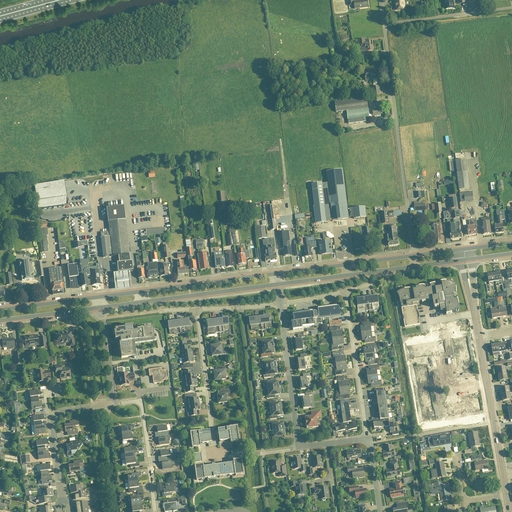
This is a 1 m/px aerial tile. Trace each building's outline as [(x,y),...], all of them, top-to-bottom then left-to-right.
[(393,0),(395,11),(405,10),(403,0),(393,0)] [(444,0),(445,10),(455,9),(454,4),(453,4),(452,0),(444,0)] [(358,2),(354,3),(354,6),(358,5),(359,9),(368,8),(367,1),(358,2)] [(365,40),(358,40),(358,43),(361,43),(362,49),(366,49),(367,52),(373,51),(372,41),(365,42),(365,40)] [(375,69),(364,71),(365,81),(377,79),(375,69)] [(335,103),(336,113),(347,111),(348,124),(363,122),(363,118),(369,118),(369,116),(373,115),(373,117),(381,116),(380,110),(368,111),(367,99),(335,103)] [(455,162),(459,191),(469,190),(465,160),(455,162)] [(313,207),(315,224),(328,223),(328,222),(348,220),(348,218),(353,218),(354,219),(366,218),(365,207),(352,209),(347,210),(342,170),(327,172),(328,184),(322,184),(312,185),(314,207),(313,207)] [(83,189),(91,187),(90,180),(82,181),(83,189)] [(65,187),(35,191),(38,211),(63,207),(68,206),(66,198),(67,198),(67,197),(66,198),(65,187)] [(424,191),(414,192),(415,200),(425,199),(424,192),(424,191)] [(463,193),(459,194),(460,203),(473,201),(472,192),(463,193)] [(103,205),(114,204),(113,195),(103,196),(103,205)] [(456,199),(449,200),(450,210),(457,209),(456,199)] [(415,212),(425,211),(424,204),(419,204),(418,203),(414,203),(415,212)] [(129,243),(128,243),(125,221),(123,207),(106,209),(108,223),(109,232),(100,233),(103,258),(118,257),(119,263),(130,262),(129,253),(130,253),(129,243)] [(494,225),(495,234),(503,233),(502,220),(505,220),(504,211),(496,212),(498,225),(494,225)] [(393,212),(388,212),(379,213),(380,213),(378,213),(378,218),(380,217),(381,225),(389,224),(388,218),(393,217),(393,212)] [(280,226),(282,226),(285,225),(287,220),(284,216),(279,217),(276,221),(280,226)] [(482,227),(490,226),(490,222),(489,222),(489,218),(481,219),(482,223),(481,223),(482,227)] [(468,236),(476,235),(477,235),(476,226),(477,226),(476,221),(468,221),(469,227),(466,227),(468,236)] [(387,237),(397,236),(396,226),(386,227),(387,237)] [(490,226),(482,227),(483,235),(491,234),(490,226)] [(264,227),(257,228),(258,239),(266,239),(264,227)] [(165,237),(164,228),(147,229),(147,236),(154,235),(154,237),(165,237)] [(441,229),(431,230),(432,233),(433,242),(441,241),(440,232),(441,232),(441,229)] [(47,236),(47,230),(38,231),(41,253),(48,253),(47,247),(46,236),(47,236)] [(288,232),(277,233),(279,250),(284,249),(285,257),(291,256),(288,232)] [(363,243),(362,236),(354,237),(355,244),(354,244),(355,251),(365,249),(364,243),(363,243)] [(397,236),(387,237),(388,247),(399,246),(398,239),(397,236)] [(317,244),(316,242),(315,243),(314,238),(306,239),(307,248),(303,249),(304,258),(305,258),(306,258),(307,258),(308,258),(312,257),(311,248),(313,248),(316,248),(316,244),(317,244)] [(195,240),(196,244),(195,244),(196,250),(204,249),(204,243),(203,243),(203,239),(195,240)] [(274,240),(267,240),(270,262),(277,261),(276,254),(275,246),(274,240)] [(190,246),(186,246),(189,271),(193,271),(196,271),(195,270),(196,270),(195,262),(191,262),(191,258),(192,257),(190,246)] [(249,258),(248,252),(243,253),(242,246),(237,247),(238,250),(239,250),(239,256),(237,256),(238,266),(239,266),(241,266),(241,265),(246,265),(245,259),(249,258)] [(72,255),(73,265),(67,266),(70,288),(81,287),(88,286),(86,277),(89,276),(88,261),(86,253),(72,255)] [(175,268),(177,275),(178,276),(181,275),(181,274),(182,274),(182,273),(186,272),(185,265),(186,265),(185,261),(183,253),(178,253),(178,254),(174,255),(175,264),(174,264),(175,268)] [(214,254),(215,259),(214,259),(215,269),(221,268),(225,268),(224,260),(223,257),(221,257),(221,253),(214,254)] [(208,269),(206,254),(198,255),(200,270),(208,269)] [(19,262),(20,271),(22,282),(34,280),(31,261),(19,262)] [(131,261),(130,262),(119,263),(116,264),(117,273),(128,271),(133,271),(131,261)] [(158,277),(156,263),(148,264),(149,268),(148,268),(147,268),(147,269),(147,273),(147,279),(158,277)] [(92,286),(100,285),(98,269),(100,269),(100,264),(92,265),(93,265),(89,266),(91,279),(92,286)] [(167,265),(159,266),(160,277),(168,276),(167,265)] [(64,291),(63,283),(62,284),(60,269),(48,271),(50,285),(51,285),(53,295),(63,294),(62,294),(62,291),(64,291)] [(130,288),(128,271),(117,273),(113,273),(115,290),(130,288)] [(6,286),(12,285),(11,273),(4,274),(6,286)] [(506,290),(505,283),(502,283),(500,273),(494,274),(495,282),(498,282),(499,286),(502,285),(503,290),(506,290)] [(451,313),(456,313),(456,310),(459,310),(459,309),(459,307),(459,305),(458,303),(458,302),(457,300),(454,300),(453,295),(456,294),(456,292),(456,290),(456,289),(455,287),(455,285),(454,284),(452,285),(450,282),(446,284),(445,283),(444,283),(443,283),(442,283),(442,288),(435,289),(437,297),(432,298),(432,302),(439,300),(440,306),(441,312),(446,311),(447,315),(449,315),(450,314),(451,313)] [(416,306),(407,307),(406,303),(432,298),(437,297),(435,289),(434,285),(435,285),(435,284),(433,284),(431,285),(430,285),(430,286),(427,287),(424,287),(424,286),(423,286),(421,286),(419,287),(418,287),(416,288),(415,288),(414,289),(413,289),(410,289),(408,289),(406,289),(404,289),(404,290),(403,290),(402,290),(400,291),(399,292),(398,292),(397,293),(399,298),(400,304),(401,304),(401,308),(404,327),(419,325),(418,319),(419,318),(419,316),(419,315),(418,314),(418,313),(417,312),(416,306)] [(374,310),(375,309),(379,308),(377,297),(372,298),(371,296),(367,297),(369,311),(373,311),(374,310)] [(365,312),(369,311),(367,297),(362,298),(363,299),(357,300),(358,306),(357,307),(357,311),(365,310),(365,312)] [(498,306),(500,318),(507,317),(505,307),(501,308),(501,305),(498,306)] [(498,306),(495,306),(494,307),(495,309),(490,310),(492,319),(500,318),(498,306)] [(309,312),(308,312),(310,327),(314,326),(318,326),(319,325),(321,325),(322,324),(322,322),(323,321),(323,319),(325,319),(340,317),(339,308),(335,309),(335,307),(323,308),(318,309),(319,309),(319,311),(312,312),(309,311),(309,312)] [(302,328),(310,327),(308,312),(297,314),(297,316),(294,316),(295,324),(292,325),(293,327),(299,326),(299,329),(299,330),(302,329),(302,328)] [(264,316),(259,317),(261,331),(265,330),(265,329),(272,328),(271,323),(270,317),(264,318),(264,316)] [(257,332),(261,331),(259,317),(255,317),(255,319),(249,320),(250,326),(251,331),(255,330),(256,331),(257,332)] [(222,318),(217,319),(219,334),(223,333),(224,332),(225,331),(229,330),(228,326),(227,320),(222,320),(222,318)] [(215,334),(219,334),(217,319),(212,320),(213,321),(207,322),(208,329),(207,329),(207,333),(215,332),(215,334)] [(175,335),(180,335),(178,320),(173,321),(173,323),(168,323),(169,330),(169,334),(173,334),(174,335),(175,335)] [(189,327),(188,321),(182,321),(182,320),(178,320),(180,335),(184,334),(183,333),(191,332),(190,327),(189,327)] [(361,334),(371,333),(370,328),(373,327),(373,323),(364,324),(364,327),(360,327),(361,334)] [(138,342),(154,340),(152,328),(137,330),(137,331),(133,332),(132,327),(133,327),(132,326),(127,327),(128,328),(115,330),(115,335),(114,335),(115,340),(120,339),(120,343),(119,343),(121,359),(134,357),(132,342),(138,341),(138,342)] [(332,340),(343,338),(342,332),(337,332),(336,331),(335,328),(329,329),(329,332),(330,332),(331,337),(332,337),(332,340)] [(58,332),(57,332),(56,333),(55,334),(57,345),(69,343),(70,347),(74,346),(72,331),(60,333),(60,332),(58,332)] [(372,338),(371,333),(361,334),(362,341),(366,341),(367,344),(376,342),(375,338),(372,338)] [(297,336),(298,340),(295,340),(294,340),(296,352),(296,351),(303,351),(302,347),(304,347),(303,343),(302,343),(301,338),(304,338),(303,335),(297,336)] [(25,344),(23,345),(24,350),(29,350),(29,347),(38,345),(40,345),(40,348),(46,347),(45,338),(37,339),(37,336),(24,338),(25,344)] [(343,338),(332,340),(333,343),(331,343),(332,348),(331,348),(332,351),(338,351),(338,347),(339,347),(338,346),(344,345),(343,338)] [(13,347),(14,347),(13,339),(1,340),(2,349),(6,348),(6,349),(7,350),(8,350),(9,350),(11,350),(12,350),(12,349),(13,348),(13,347)] [(263,349),(274,348),(274,343),(273,343),(272,342),(266,343),(265,340),(258,341),(259,346),(262,346),(263,349)] [(430,343),(425,344),(427,355),(432,354),(438,353),(436,342),(430,343)] [(457,356),(468,354),(467,348),(466,343),(455,345),(456,350),(457,356)] [(363,349),(364,356),(374,355),(373,349),(376,349),(376,344),(367,346),(367,349),(363,349)] [(421,356),(427,355),(425,344),(419,345),(413,346),(415,357),(421,356)] [(224,345),(221,345),(210,347),(212,357),(222,356),(222,355),(225,355),(226,354),(225,352),(224,352),(224,345)] [(491,346),(493,354),(493,356),(500,355),(499,353),(498,345),(491,346)] [(191,352),(191,351),(188,352),(187,347),(178,348),(179,351),(181,351),(182,359),(193,357),(192,352),(191,352)] [(275,352),(274,348),(263,349),(263,352),(261,353),(261,358),(267,358),(267,355),(274,354),(274,352),(275,352)] [(335,362),(336,365),(346,363),(345,357),(340,357),(340,356),(339,356),(338,352),(332,353),(333,357),(333,356),(334,362),(335,362)] [(468,354),(457,356),(458,361),(459,367),(470,365),(469,359),(468,354)] [(297,360),(298,371),(299,371),(305,370),(305,367),(306,366),(306,363),(304,363),(304,358),(306,358),(306,355),(300,355),(301,360),(297,360)] [(374,355),(364,356),(365,363),(369,362),(370,365),(379,364),(378,360),(375,360),(374,355)] [(193,357),(182,359),(183,366),(181,367),(181,370),(187,369),(187,364),(193,363),(193,362),(193,357)] [(265,370),(277,368),(276,363),(275,364),(275,362),(268,363),(268,360),(261,361),(261,367),(265,366),(265,370)] [(333,368),(335,368),(335,373),(335,376),(342,375),(341,372),(342,372),(342,370),(347,370),(346,363),(336,365),(332,365),(333,368)] [(61,366),(55,367),(56,375),(60,374),(60,379),(66,379),(66,378),(70,378),(69,368),(62,369),(61,366)] [(366,371),(367,378),(377,376),(376,371),(379,371),(379,366),(370,367),(370,370),(366,371)] [(216,372),(214,372),(215,381),(225,380),(224,371),(226,371),(225,367),(215,368),(216,372)] [(428,378),(427,373),(426,367),(415,369),(416,375),(417,380),(428,378)] [(127,374),(123,375),(122,368),(116,369),(117,377),(119,376),(121,386),(129,385),(128,382),(134,381),(133,374),(127,375),(127,374)] [(148,370),(149,377),(149,376),(152,376),(153,380),(153,383),(154,384),(157,384),(163,383),(163,381),(167,381),(166,371),(164,371),(164,368),(148,370)] [(263,370),(263,373),(264,379),(270,378),(270,375),(277,374),(276,373),(278,373),(277,368),(265,370),(263,370)] [(36,378),(36,383),(45,382),(44,379),(50,378),(49,371),(45,371),(36,372),(37,378),(36,378)] [(184,379),(185,382),(196,381),(195,376),(194,375),(191,375),(191,371),(181,372),(182,379),(184,379)] [(300,379),(299,379),(301,391),(301,390),(308,389),(307,386),(309,385),(308,382),(307,382),(306,378),(309,377),(308,374),(302,375),(303,379),(300,379)] [(378,382),(377,376),(367,378),(368,385),(372,384),(373,387),(382,386),(381,381),(378,382)] [(339,389),(350,388),(349,381),(343,382),(343,381),(342,380),(342,377),(336,378),(336,381),(337,381),(337,387),(339,386),(339,389)] [(417,380),(418,386),(419,391),(428,390),(430,390),(429,384),(428,378),(417,380)] [(197,386),(196,381),(185,382),(186,390),(184,391),(184,394),(194,392),(193,387),(196,387),(196,386),(197,386)] [(268,390),(280,389),(279,384),(278,384),(278,383),(271,384),(270,381),(263,382),(264,387),(268,387),(268,390)] [(350,388),(339,389),(339,392),(338,392),(339,398),(335,398),(336,401),(345,400),(345,397),(345,396),(345,395),(350,394),(350,388)] [(266,394),(267,400),(273,399),(272,396),(279,395),(279,394),(280,394),(280,389),(268,390),(266,390),(266,394)] [(376,396),(377,398),(386,397),(388,396),(388,392),(385,392),(385,389),(374,391),(375,396),(376,396)] [(30,398),(31,401),(38,400),(38,397),(39,397),(39,396),(40,395),(39,390),(29,392),(30,398)] [(419,391),(417,391),(418,397),(419,403),(430,401),(429,395),(428,390),(419,391)] [(223,391),(223,395),(217,396),(218,404),(222,404),(222,406),(226,405),(226,403),(225,395),(229,394),(229,391),(223,391)] [(303,410),(303,409),(310,408),(310,405),(311,405),(311,401),(309,401),(309,397),(311,396),(311,393),(305,394),(305,398),(302,398),(303,410)] [(188,406),(199,405),(198,400),(198,399),(191,400),(191,395),(184,396),(185,403),(187,403),(188,406)] [(31,411),(42,409),(41,404),(40,404),(40,403),(39,403),(38,400),(31,401),(31,404),(31,411)] [(463,413),(468,412),(474,411),(472,400),(466,401),(461,402),(463,413)] [(430,401),(419,403),(420,409),(421,414),(432,412),(431,407),(430,401)] [(271,411),(282,409),(282,405),(281,405),(280,404),(274,405),(273,402),(267,402),(268,408),(270,408),(271,411)] [(340,411),(349,409),(349,407),(350,407),(349,402),(339,403),(340,411)] [(449,404),(451,415),(457,414),(463,413),(461,402),(455,403),(449,404)] [(200,409),(199,405),(188,406),(189,414),(187,414),(187,417),(197,416),(196,411),(199,411),(199,410),(200,409)] [(283,414),(282,409),(271,411),(271,414),(268,415),(269,420),(275,419),(275,416),(282,416),(282,414),(283,414)] [(307,429),(308,429),(309,429),(310,429),(311,429),(312,429),(312,428),(317,428),(318,428),(318,427),(317,419),(321,418),(320,412),(311,413),(312,417),(306,418),(305,418),(305,419),(306,423),(306,424),(306,425),(306,426),(306,427),(306,428),(307,428),(307,429)] [(33,423),(34,426),(41,425),(41,422),(42,422),(42,420),(43,420),(43,415),(32,417),(33,423)] [(389,424),(388,419),(385,420),(386,427),(389,427),(390,433),(392,433),(392,436),(398,435),(398,432),(395,432),(394,428),(396,428),(396,424),(393,424),(389,424)] [(376,421),(373,421),(374,424),(373,424),(374,429),(374,430),(379,430),(378,428),(383,428),(383,427),(386,427),(385,420),(376,421)] [(64,426),(65,433),(69,432),(69,436),(77,435),(77,431),(75,431),(75,427),(78,426),(78,421),(69,422),(70,425),(64,426)] [(273,432),(285,430),(284,425),(283,425),(283,424),(276,425),(276,422),(268,423),(269,432),(271,432),(273,432)] [(355,422),(344,424),(345,432),(345,431),(348,431),(352,431),(352,432),(357,431),(356,430),(357,430),(356,425),(355,422)] [(342,424),(335,425),(335,426),(332,427),(333,433),(336,432),(336,433),(340,432),(341,433),(345,433),(345,432),(344,424),(342,424)] [(35,435),(45,434),(44,429),(43,429),(43,428),(42,428),(41,425),(34,426),(34,429),(35,435)] [(122,436),(131,435),(130,429),(134,429),(133,426),(125,427),(125,430),(121,430),(122,436)] [(160,436),(169,435),(168,432),(167,432),(166,426),(156,427),(157,433),(154,434),(155,437),(160,436)] [(228,441),(227,440),(230,439),(230,443),(235,442),(235,440),(238,440),(236,428),(229,429),(226,429),(217,430),(219,441),(224,440),(224,442),(228,441)] [(286,435),(285,430),(273,432),(271,432),(272,441),(278,440),(278,437),(285,436),(284,435),(286,435)] [(210,442),(210,435),(209,431),(200,432),(198,433),(190,434),(192,446),(195,445),(195,448),(200,447),(199,443),(202,443),(202,445),(206,444),(206,443),(210,442)] [(471,448),(474,447),(479,446),(477,433),(468,434),(471,448)] [(132,441),(131,435),(122,436),(122,442),(122,443),(122,445),(123,446),(127,445),(127,444),(136,443),(135,440),(132,441)] [(169,435),(160,436),(155,437),(155,440),(158,440),(159,446),(169,445),(168,442),(170,442),(169,439),(169,435)] [(450,443),(449,436),(449,435),(432,438),(434,447),(447,445),(447,443),(450,443)] [(37,448),(37,451),(45,450),(44,447),(46,447),(45,445),(47,445),(46,440),(36,441),(36,448),(37,448)] [(76,448),(78,448),(79,448),(82,444),(78,441),(69,442),(70,446),(65,446),(66,450),(67,449),(67,454),(67,457),(72,457),(72,455),(74,455),(76,452),(76,448)] [(386,452),(383,452),(384,459),(394,458),(393,451),(392,451),(391,446),(385,447),(386,452)] [(124,454),(125,460),(134,459),(134,453),(137,453),(136,449),(128,450),(128,449),(121,450),(122,455),(124,454)] [(38,460),(49,459),(48,454),(47,454),(46,453),(45,453),(45,450),(37,451),(38,454),(37,454),(38,460)] [(172,460),(172,459),(171,454),(170,454),(169,451),(160,452),(160,458),(158,458),(158,461),(172,460)] [(352,451),(346,451),(347,459),(355,458),(355,459),(361,458),(360,451),(353,452),(352,451)] [(194,463),(202,462),(201,453),(193,454),(194,463)] [(29,463),(28,456),(21,456),(22,464),(25,464),(29,463)] [(321,456),(312,458),(313,469),(322,468),(321,456)] [(135,464),(134,459),(125,460),(126,466),(130,465),(130,468),(139,467),(138,464),(135,464)] [(172,469),(171,465),(174,465),(173,459),(172,459),(172,460),(158,461),(159,465),(161,464),(162,470),(172,469)] [(301,459),(293,460),(294,470),(301,469),(301,473),(305,472),(304,466),(302,467),(301,459)] [(235,476),(235,474),(238,474),(238,475),(243,475),(241,460),(235,461),(235,465),(214,468),(214,466),(211,467),(210,467),(211,467),(211,468),(201,469),(200,466),(194,467),(196,481),(201,480),(201,479),(203,479),(204,480),(235,476)] [(386,472),(387,479),(400,476),(398,469),(398,470),(396,460),(394,461),(394,464),(389,465),(390,471),(386,472)] [(80,470),(80,468),(83,468),(82,461),(73,463),(74,466),(68,466),(69,473),(70,473),(71,474),(73,473),(74,473),(79,472),(79,474),(81,474),(83,473),(83,470),(80,470)] [(281,467),(280,462),(277,462),(276,461),(275,461),(274,462),(271,463),(272,474),(278,473),(279,477),(287,476),(285,466),(281,467)] [(439,461),(429,462),(430,466),(435,465),(438,479),(446,477),(443,463),(439,464),(439,461)] [(487,461),(474,463),(476,471),(488,469),(487,461)] [(40,473),(41,476),(48,475),(48,472),(49,471),(49,470),(50,470),(49,465),(39,466),(40,473)] [(354,468),(347,469),(348,474),(352,474),(353,479),(359,478),(359,479),(363,478),(363,477),(364,477),(363,470),(354,471),(354,468)] [(127,478),(128,484),(138,482),(137,477),(140,476),(140,473),(130,474),(130,473),(124,474),(125,478),(127,478)] [(49,478),(48,475),(41,476),(41,478),(38,479),(39,485),(41,485),(52,484),(51,479),(50,479),(50,477),(49,478)] [(138,488),(138,482),(128,484),(129,489),(128,489),(128,493),(129,494),(131,493),(132,492),(133,492),(142,491),(142,488),(138,488)] [(303,498),(303,495),(304,495),(303,488),(304,488),(304,485),(297,486),(296,482),(289,483),(290,488),(295,488),(295,492),(296,492),(297,496),(298,496),(299,498),(300,499),(302,499),(303,498)] [(74,493),(85,492),(84,490),(81,490),(81,486),(80,486),(79,483),(73,484),(74,487),(70,487),(71,494),(74,494),(74,493)] [(163,497),(172,496),(171,493),(174,493),(173,489),(176,489),(175,486),(178,486),(177,483),(171,484),(171,487),(162,488),(163,492),(162,492),(163,497)] [(402,488),(401,483),(392,484),(393,489),(389,490),(391,499),(403,497),(402,488)] [(443,483),(426,486),(427,489),(429,495),(437,495),(440,494),(441,502),(451,500),(448,485),(443,486),(443,483)] [(47,487),(42,488),(41,488),(41,491),(41,496),(38,496),(38,498),(49,497),(53,496),(52,490),(48,490),(47,487)] [(349,488),(350,493),(350,494),(355,493),(356,499),(367,498),(366,490),(358,491),(358,487),(349,488)] [(319,489),(313,490),(313,495),(320,494),(320,500),(321,500),(322,501),(322,502),(325,501),(326,501),(325,500),(328,499),(328,495),(329,494),(328,490),(327,490),(327,488),(319,489)] [(0,499),(0,500),(1,497),(0,496),(0,493),(8,495),(8,494),(10,495),(10,494),(13,495),(13,493),(0,490),(0,499)] [(74,493),(74,494),(75,500),(86,499),(86,497),(89,496),(89,494),(86,494),(85,492),(74,493)] [(49,497),(38,498),(38,501),(35,501),(36,503),(38,503),(39,505),(50,503),(49,497)] [(131,508),(141,506),(140,501),(143,500),(143,497),(134,498),(133,497),(128,498),(128,502),(130,502),(131,508)] [(169,504),(162,505),(163,509),(164,509),(164,511),(171,511),(178,511),(177,507),(176,507),(175,500),(168,501),(169,504)] [(76,510),(90,508),(90,506),(87,507),(87,502),(75,503),(76,510)] [(407,511),(406,503),(405,503),(406,504),(402,504),(399,505),(399,504),(399,510),(394,511),(393,511),(392,511),(407,511)]
